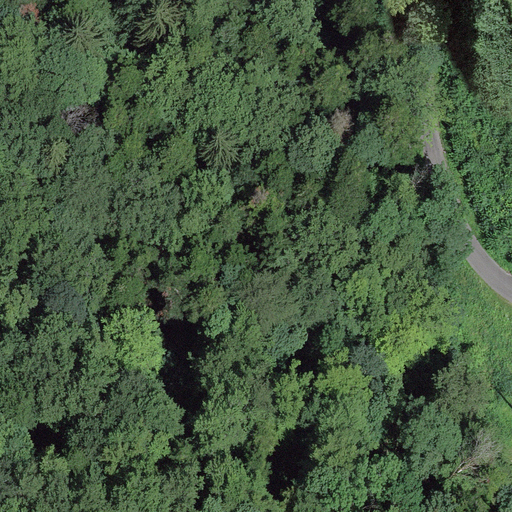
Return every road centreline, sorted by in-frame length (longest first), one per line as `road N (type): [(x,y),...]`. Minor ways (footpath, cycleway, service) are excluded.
road 1 (track): [(90,0),(198,226),(395,431),(475,466),(511,445)]
road 2 (unclassified): [(443,0),(431,191),(461,256),(511,297)]
